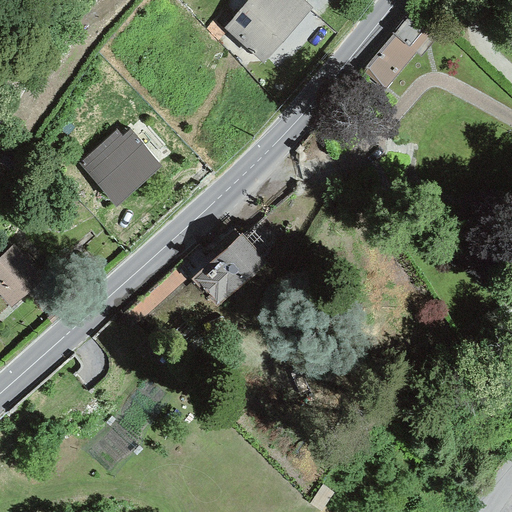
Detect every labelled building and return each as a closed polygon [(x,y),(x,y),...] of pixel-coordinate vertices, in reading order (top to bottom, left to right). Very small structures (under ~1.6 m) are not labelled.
[(311,3),(307,0),(243,0),(224,22),(263,57),(311,3)] [(393,93),(433,47),(409,28),(370,74),(393,93)] [(161,160),(123,121),(79,163),(117,203),(161,160)] [(266,254),(241,227),(190,273),(216,300),(266,254)] [(42,274),(12,242),(0,252),(0,291),(10,303),(42,274)]
